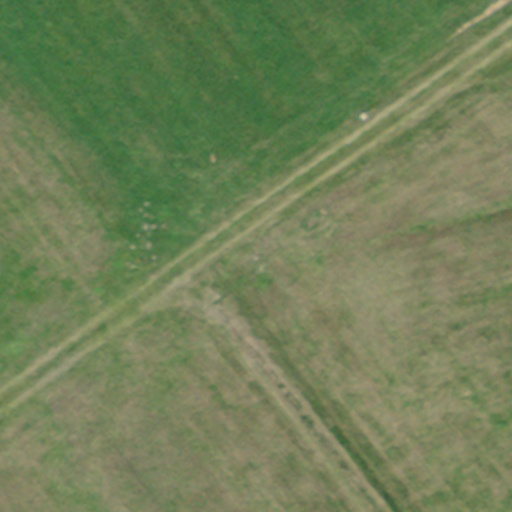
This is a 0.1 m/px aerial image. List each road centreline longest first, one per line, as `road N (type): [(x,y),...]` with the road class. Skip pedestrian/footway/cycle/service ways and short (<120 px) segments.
road 1 (track): [(511,24),(0,399)]
road 2 (track): [(180,266),(368,511)]
